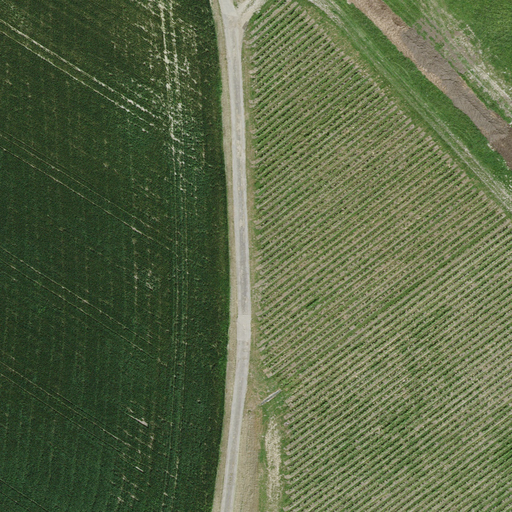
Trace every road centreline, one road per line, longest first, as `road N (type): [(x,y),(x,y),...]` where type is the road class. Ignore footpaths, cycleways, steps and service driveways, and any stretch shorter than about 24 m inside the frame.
road 1 (track): [(226,511),(245,310),(237,85),(225,0)]
road 2 (track): [(511,200),(319,0)]
road 3 (track): [(268,511),(267,427),(255,393),(240,385)]
